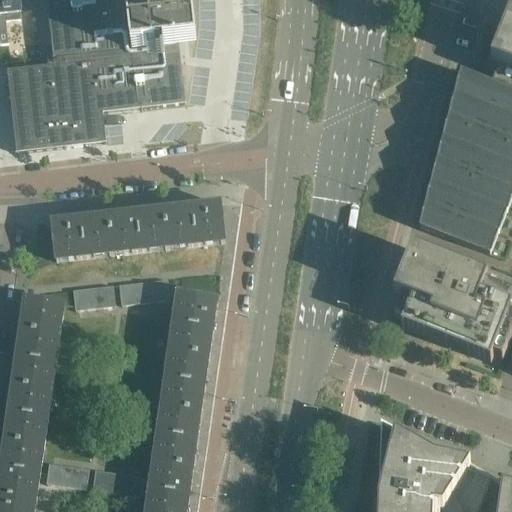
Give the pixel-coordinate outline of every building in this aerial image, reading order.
[(0,0),(0,46),(9,45),(7,23),(21,21),(21,14),(18,0),(0,0)] [(48,0),(56,68),(9,74),(18,155),(106,145),(102,115),(184,105),(184,104),(181,105),(175,48),(197,45),(191,0),(48,0)] [(511,17),(510,17),(491,64),(499,67),(492,86),(511,93),(511,17)] [(511,93),(492,86),(461,74),(460,75),(461,76),(420,228),(419,230),(490,257),(491,256),(490,255),(511,200),(511,93)] [(220,205),(164,211),(168,251),(224,245),(220,205)] [(164,211),(109,218),(113,257),(168,251),(164,211)] [(109,218),(53,224),(57,264),(113,257),(109,218)] [(502,362),(511,337),(511,289),(421,254),(413,251),(394,297),(402,300),(395,320),(404,323),(401,330),(491,365),(493,359),(502,362)] [(168,283),(120,288),(121,299),(122,308),(170,303),(169,295),(168,283)] [(113,289),(74,293),(75,308),(76,313),(116,308),(115,300),(113,289)] [(178,297),(170,352),(209,358),(217,302),(178,297)] [(25,302),(21,330),(61,336),(65,307),(25,302)] [(21,330),(13,386),(53,392),(61,336),(21,330)] [(170,352),(162,408),(201,414),(209,358),(170,352)] [(13,386),(5,442),(45,448),(53,392),(13,386)] [(162,408),(154,464),(193,470),(201,414),(162,408)] [(435,459),(381,428),(378,511),(461,511),(453,494),(471,467),(435,459)] [(5,442),(0,476),(0,506),(36,511),(45,448),(5,442)] [(154,464),(147,511),(186,511),(193,470),(154,464)] [(91,472),(51,467),(48,486),(88,492),(91,472)] [(145,480),(97,473),(94,493),(142,500),(145,480)] [(511,511),(511,487),(502,486),(498,511),(511,511)]
